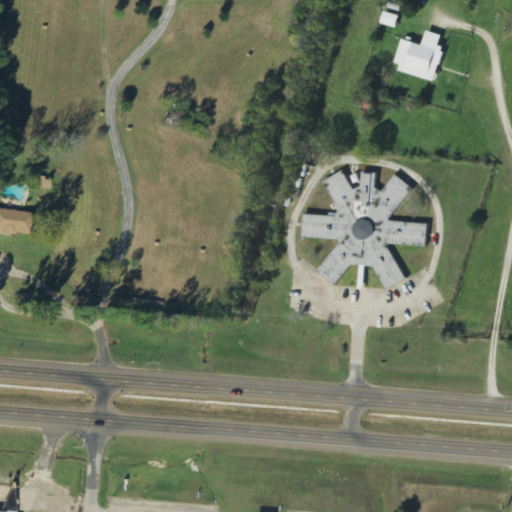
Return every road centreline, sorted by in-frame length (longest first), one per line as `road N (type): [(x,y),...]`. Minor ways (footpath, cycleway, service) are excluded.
road 1 (primary): [(0,417),(511,458)]
road 2 (primary): [(511,411),(0,373)]
road 3 (residential): [(90,511),(106,384)]
